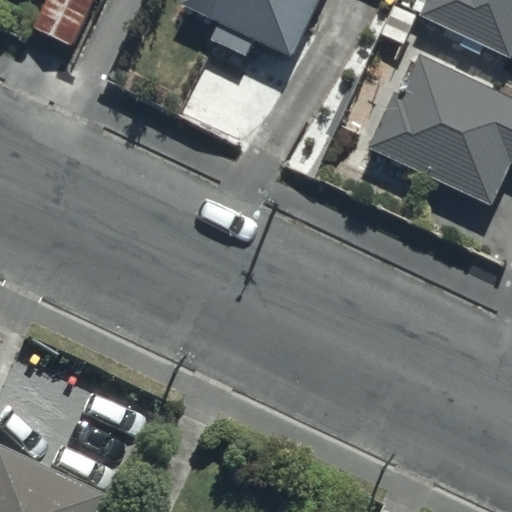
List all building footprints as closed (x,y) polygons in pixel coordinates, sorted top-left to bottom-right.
[(99,0),(49,0),(34,34),(76,53),(99,0)] [(251,63),(258,48),(295,64),(323,0),(194,0),(189,13),(222,27),(214,46),(251,63)] [(511,0),(434,0),(423,23),(511,65),(511,0)] [(511,102),(421,60),(376,158),(494,213),(511,174),(511,102)] [(0,511),(97,511),(100,507),(0,460),(0,511)]
